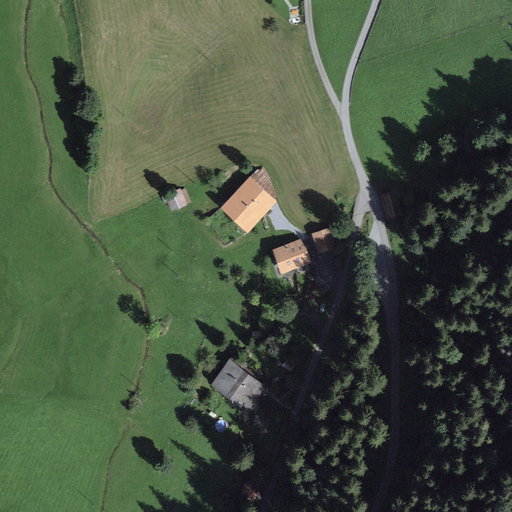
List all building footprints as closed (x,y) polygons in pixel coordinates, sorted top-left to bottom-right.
[(444,157),(436,141),(426,147),(434,162),(444,157)] [(227,206),(255,228),(280,198),(262,163),(227,206)] [(189,204),(188,203),(192,201),(186,188),(182,189),(181,187),(167,194),(163,196),(166,204),(170,202),(174,210),(189,204)] [(404,217),(397,189),(381,193),(388,221),(404,217)] [(339,247),(331,226),(314,231),(321,253),(339,247)] [(286,271),(313,261),(304,237),(277,247),(286,271)] [(263,330),(254,330),(254,342),(263,342),(263,330)] [(246,365),(248,362),(235,354),(216,382),(229,391),(246,365)] [(284,364),(293,369),(299,360),(291,354),(284,364)] [(246,365),(229,391),(248,404),(246,407),(251,410),(268,385),(258,373),(246,365)] [(283,377),(278,370),(268,376),(274,384),(283,377)] [(300,382),(287,377),(284,385),(296,391),(300,382)] [(261,485),(247,479),(241,496),(255,501),(261,485)]
